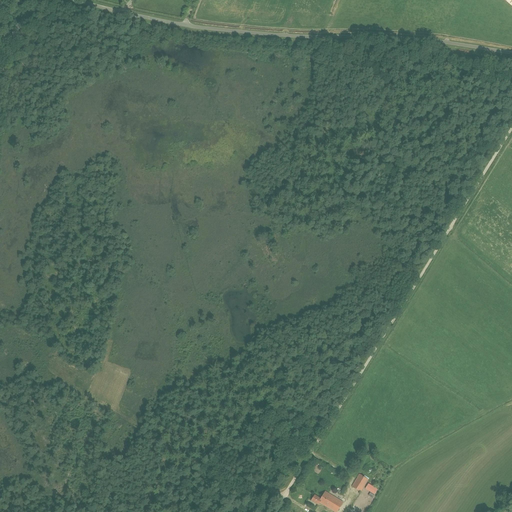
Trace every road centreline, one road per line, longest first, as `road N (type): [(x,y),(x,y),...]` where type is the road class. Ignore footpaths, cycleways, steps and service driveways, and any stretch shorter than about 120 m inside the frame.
road 1 (unclassified): [(511,53),(416,39),(215,30),(73,0)]
road 2 (residential): [(511,127),(284,495)]
